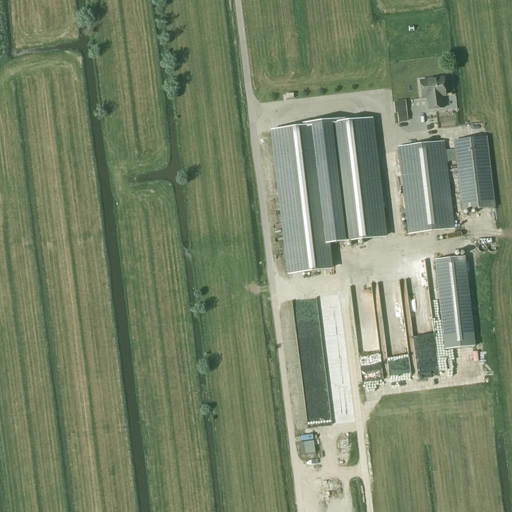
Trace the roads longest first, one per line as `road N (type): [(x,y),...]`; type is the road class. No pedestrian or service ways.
road 1 (unclassified): [(301,511),(238,0)]
road 2 (track): [(368,511),(342,275)]
